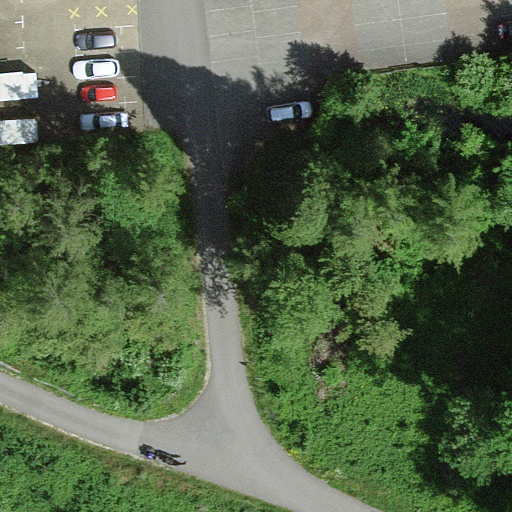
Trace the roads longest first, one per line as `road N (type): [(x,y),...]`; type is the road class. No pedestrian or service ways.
road 1 (track): [(0,387),(96,425),(222,458)]
road 2 (unclassified): [(222,458),(335,511)]
